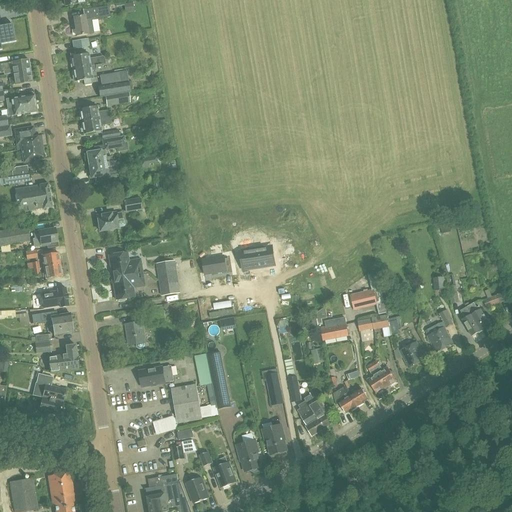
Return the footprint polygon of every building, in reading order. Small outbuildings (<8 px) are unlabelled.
[(73,18),(76,37),(88,35),(87,34),(93,33),(91,21),(110,18),(108,6),(82,10),(83,16),(73,18)] [(16,41),(13,23),(0,25),(0,49),(2,50),(1,44),(16,41)] [(80,40),(82,48),(89,47),(87,39),(80,40)] [(71,57),(73,70),(102,65),(101,65),(105,64),(104,58),(102,57),(89,59),(88,54),(87,54),(86,53),(82,54),(82,55),(71,57)] [(14,74),(30,72),(28,60),(0,64),(0,68),(1,72),(13,70),(14,74)] [(83,82),(83,86),(91,85),(91,80),(92,80),(91,72),(96,71),(102,70),(102,65),(73,70),(75,83),(83,82)] [(15,84),(16,86),(32,83),(30,72),(14,74),(14,78),(9,79),(10,85),(15,84)] [(104,97),(128,93),(130,93),(128,82),(126,72),(99,76),(101,86),(97,86),(99,98),(104,97)] [(104,97),(106,107),(130,104),(128,93),(104,97)] [(6,99),(7,109),(19,107),(18,106),(23,106),(23,105),(35,103),(33,95),(6,99)] [(7,109),(8,116),(36,112),(35,103),(23,105),(23,106),(18,106),(19,107),(7,109)] [(81,122),(110,117),(109,110),(97,112),(96,107),(95,105),(90,105),(90,109),(79,110),(81,122)] [(111,124),(110,117),(81,122),(84,134),(94,133),(95,134),(100,134),(100,131),(99,126),(111,124)] [(11,127),(0,128),(0,137),(12,136),(11,127)] [(20,145),(21,149),(42,146),(40,136),(35,137),(34,127),(13,130),(16,146),(20,145)] [(101,134),(102,140),(119,137),(118,131),(111,132),(101,134)] [(95,152),(87,154),(85,154),(86,159),(87,159),(89,166),(112,162),(112,157),(106,158),(105,151),(117,149),(117,152),(128,150),(127,142),(125,143),(124,136),(102,140),(102,146),(94,147),(95,152)] [(21,149),(23,163),(35,161),(35,158),(43,157),(42,146),(21,149)] [(140,161),(142,168),(148,167),(147,165),(157,163),(156,158),(140,161)] [(89,166),(91,178),(104,176),(104,175),(108,174),(107,167),(113,166),(112,162),(89,166)] [(11,172),(12,177),(28,175),(27,166),(15,167),(11,172)] [(116,184),(118,195),(125,193),(122,182),(116,184)] [(14,189),(18,213),(52,207),(47,183),(14,189)] [(123,201),(125,213),(142,210),(139,198),(123,201)] [(124,220),(122,219),(116,221),(115,216),(98,219),(100,231),(117,228),(123,227),(125,225),(124,220)] [(440,225),(442,233),(450,231),(449,223),(440,225)] [(0,231),(0,246),(29,241),(27,228),(0,231)] [(46,246),(47,248),(58,247),(57,243),(55,229),(38,231),(38,232),(34,233),(34,239),(32,239),(34,248),(46,246)] [(272,247),(244,251),(247,270),(275,265),(272,247)] [(25,252),(26,260),(37,258),(35,251),(25,252)] [(106,256),(110,278),(140,273),(138,264),(133,265),(132,260),(126,261),(124,253),(115,254),(115,253),(114,252),(109,252),(108,254),(108,256),(106,256)] [(42,255),(44,268),(59,265),(57,253),(42,255)] [(224,259),(210,262),(212,276),(227,273),(224,259)] [(27,270),(32,269),(40,268),(39,262),(26,264),(27,270)] [(154,264),(160,296),(177,294),(172,262),(154,264)] [(44,268),(45,279),(61,277),(59,265),(44,268)] [(116,302),(117,303),(122,302),(123,300),(122,299),(132,297),(130,289),(136,288),(136,283),(141,283),(140,273),(110,278),(113,300),(115,300),(116,302)] [(432,279),(434,291),(446,289),(444,277),(432,279)] [(448,287),(451,303),(459,302),(456,285),(448,287)] [(60,306),(60,307),(67,306),(65,288),(57,289),(57,292),(49,293),(51,307),(60,306)] [(381,288),(350,295),(353,307),(377,301),(380,313),(387,312),(381,288)] [(484,300),(487,308),(506,301),(503,293),(499,294),(484,300)] [(467,308),(481,330),(490,325),(480,310),(479,307),(477,308),(474,303),(467,308)] [(461,320),(471,336),(481,330),(467,308),(461,311),(465,318),(461,320)] [(427,337),(436,353),(453,344),(444,327),(446,326),(447,327),(454,323),(451,319),(453,318),(447,309),(439,314),(444,322),(441,323),(425,331),(428,336),(427,337)] [(0,311),(0,320),(16,319),(15,311),(0,311)] [(51,321),(52,325),(61,324),(61,327),(71,325),(69,314),(54,317),(54,312),(32,315),(33,323),(51,321)] [(319,325),(319,324),(317,313),(298,317),(300,329),(319,325)] [(371,318),(373,329),(374,329),(374,330),(389,327),(387,315),(371,317),(371,318)] [(29,326),(28,317),(19,318),(19,323),(24,326),(29,326)] [(277,320),(279,334),(289,332),(288,326),(289,326),(287,318),(277,320)] [(357,321),(359,331),(373,329),(371,318),(357,321)] [(323,338),(323,340),(348,335),(348,333),(346,324),(345,325),(344,319),(327,322),(328,328),(321,329),(323,338)] [(389,323),(392,335),(399,333),(396,321),(389,323)] [(145,346),(144,343),(145,343),(141,322),(126,325),(129,345),(136,344),(137,348),(139,350),(143,349),(145,346)] [(52,325),(54,336),(72,333),(71,325),(61,327),(61,324),(52,325)] [(228,335),(238,333),(237,326),(226,328),(228,335)] [(380,330),(381,338),(390,337),(389,328),(380,330)] [(379,338),(378,330),(366,331),(367,340),(379,338)] [(35,336),(36,342),(48,341),(47,334),(43,335),(35,336)] [(369,340),(371,352),(383,350),(381,340),(374,341),(374,339),(369,340)] [(35,343),(36,353),(51,352),(50,342),(35,343)] [(399,351),(408,367),(425,359),(416,342),(399,351)] [(47,358),(49,373),(53,373),(77,370),(75,346),(65,347),(66,356),(47,358)] [(217,404),(218,409),(231,406),(220,353),(207,355),(217,404)] [(371,365),(387,387),(396,381),(388,368),(383,371),(376,362),(371,365)] [(367,381),(376,394),(387,387),(371,365),(367,368),(373,377),(367,381)] [(138,372),(141,388),(165,384),(164,383),(173,382),(171,367),(162,368),(138,372)] [(327,370),(331,388),(337,387),(334,369),(327,370)] [(264,375),(271,407),(283,404),(277,373),(264,375)] [(287,378),(292,402),(301,401),(296,376),(287,378)] [(42,398),(62,403),(65,390),(44,386),(42,398)] [(171,390),(177,423),(201,419),(201,418),(219,415),(218,409),(217,404),(199,408),(196,386),(171,390)] [(338,403),(345,413),(350,409),(352,412),(358,408),(350,395),(345,387),(333,394),(336,405),(338,403)] [(350,395),(358,408),(364,404),(363,402),(368,398),(361,388),(350,395)] [(325,393),(327,402),(333,401),(332,392),(325,393)] [(318,418),(324,429),(331,424),(326,415),(328,413),(319,398),(315,401),(311,395),(305,399),(306,401),(317,419),(318,418)] [(39,411),(59,416),(62,403),(42,398),(39,411)] [(305,426),(312,436),(324,429),(318,418),(317,419),(306,401),(299,406),(301,409),(298,411),(302,417),(301,417),(306,426),(305,426)] [(28,417),(42,421),(43,415),(30,412),(28,417)] [(154,423),(157,435),(177,429),(173,418),(154,423)] [(267,440),(271,455),(279,453),(281,454),(283,453),(285,452),(286,451),(282,436),(284,436),(281,425),(262,430),(265,441),(267,440)] [(178,432),(179,440),(194,437),(192,429),(178,432)] [(241,457),(245,472),(250,471),(252,471),(254,471),(256,469),(261,468),(257,453),(258,452),(255,440),(236,445),(240,457),(241,457)] [(183,447),(173,449),(175,461),(185,459),(183,447)] [(199,455),(204,467),(213,463),(208,452),(199,455)] [(213,468),(221,488),(236,482),(229,462),(213,468)] [(69,473),(47,477),(52,506),(55,505),(55,511),(73,511),(73,506),(75,506),(69,473)] [(146,489),(149,508),(149,511),(191,511),(188,501),(181,482),(177,483),(176,475),(148,480),(149,488),(146,489)] [(9,482),(13,511),(25,511),(38,510),(33,478),(9,482)] [(186,483),(194,504),(209,498),(202,478),(186,483)]
